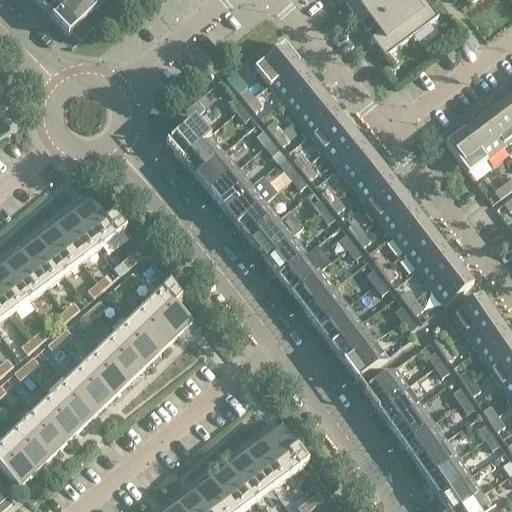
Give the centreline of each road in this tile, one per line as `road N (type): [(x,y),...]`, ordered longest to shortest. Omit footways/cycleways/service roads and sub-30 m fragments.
road 1 (residential): [(79,511),(275,342)]
road 2 (residential): [(275,342),(120,155)]
road 3 (residential): [(511,301),(387,136)]
road 4 (residential): [(393,511),(275,342)]
road 5 (residential): [(387,136),(272,0)]
road 6 (residential): [(387,136),(511,40)]
road 7 (residential): [(123,89),(225,0)]
